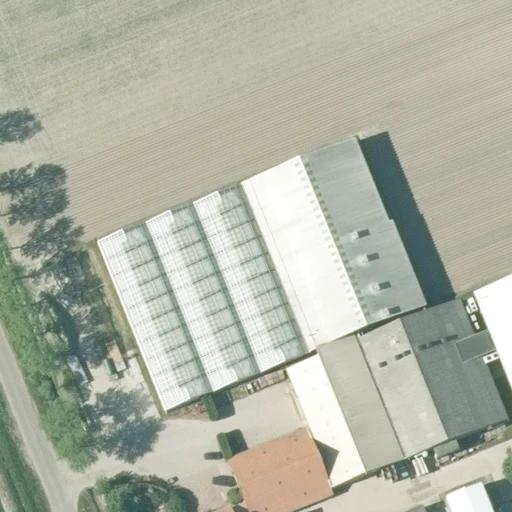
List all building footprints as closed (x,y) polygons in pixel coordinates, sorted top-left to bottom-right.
[(422,312),(387,225),(355,143),(98,246),(165,414),(317,354),(320,361),(288,373),(311,430),(308,432),(307,430),(229,461),(245,504),(231,510),(231,509),(223,511),(296,511),(335,497),(333,493),(407,462),(509,422),(486,366),(476,339),(460,301),(359,342),(357,338),(422,312)] [(511,281),(473,297),(488,334),(476,339),(486,366),(499,361),(511,393),(511,281)] [(87,408),(98,405),(90,381),(79,385),(87,408)] [(155,482),(158,470),(130,464),(127,476),(155,482)] [(491,511),(481,486),(445,501),(449,511),(491,511)]
